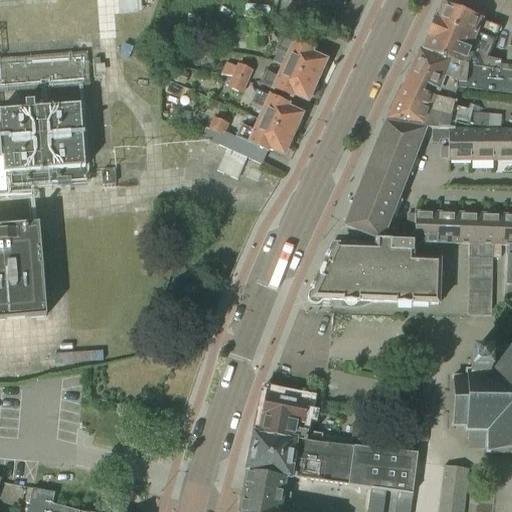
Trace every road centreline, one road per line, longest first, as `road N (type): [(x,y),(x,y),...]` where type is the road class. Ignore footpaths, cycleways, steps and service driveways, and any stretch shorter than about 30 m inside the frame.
road 1 (unclassified): [(191,511),(255,314),(324,155)]
road 2 (residential): [(324,155),(402,186),(511,193)]
road 3 (unclassified): [(324,155),(400,0)]
